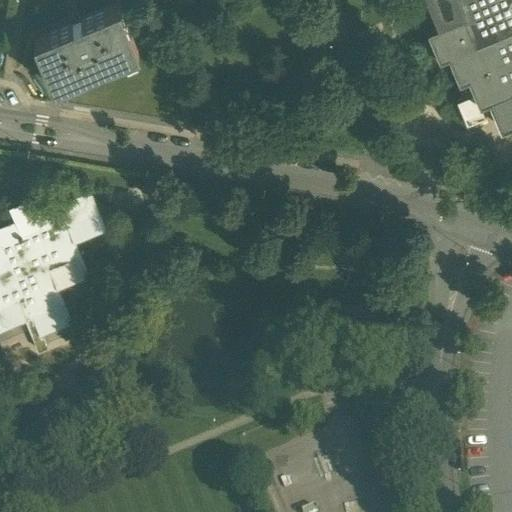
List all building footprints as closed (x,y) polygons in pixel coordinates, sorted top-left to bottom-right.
[(427,0),(437,23),(438,23),(439,23),(463,13),(465,12),(459,0),(427,0)] [(511,0),(459,0),(465,12),(463,13),(439,23),(438,23),(437,23),(427,28),(439,57),(448,53),(459,81),(468,77),(475,93),(479,103),(488,99),(511,89),(511,0)] [(119,2),(33,37),(53,85),(139,50),(119,2)] [(511,89),(488,99),(500,127),(511,122),(511,89)] [(484,117),(479,103),(475,93),(457,100),(467,124),(484,117)] [(435,167),(439,150),(424,147),(420,164),(435,167)] [(89,187),(42,207),(36,192),(8,204),(14,219),(0,225),(0,329),(25,319),(38,349),(46,345),(41,333),(72,320),(58,286),(89,273),(75,240),(106,227),(89,187)]
